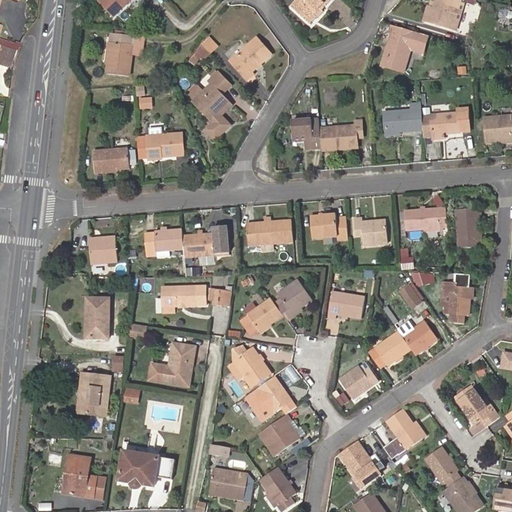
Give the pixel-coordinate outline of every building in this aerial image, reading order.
[(116,17),(133,0),(106,0),(103,4),(116,17)] [(173,0),(172,0),(168,4),(181,21),(187,17),(173,0)] [(306,23),(313,16),(319,9),(321,11),(330,1),(328,0),(299,0),(292,9),(306,23)] [(460,0),(434,0),(432,8),(429,7),(424,23),(451,31),(459,4),(460,0)] [(463,5),(459,4),(451,31),(455,32),(463,5)] [(316,18),(313,16),(306,23),(309,25),(316,18)] [(400,29),(391,26),(389,35),(392,36),(397,37),(400,29)] [(423,54),(428,37),(414,33),(400,29),(397,37),(392,36),(387,51),(390,51),(385,68),(402,73),(409,50),(423,54)] [(111,42),(108,64),(107,74),(131,76),(133,56),(136,36),(112,33),(111,42)] [(145,57),(147,38),(136,36),(133,56),(145,57)] [(220,48),(209,36),(202,45),(212,55),(220,48)] [(254,76),(252,74),(271,57),(257,40),(231,61),(248,81),(254,76)] [(205,63),(212,55),(202,45),(189,62),(196,67),(202,60),(205,63)] [(0,65),(10,69),(16,51),(0,46),(0,65)] [(380,66),(385,68),(390,51),(387,51),(385,50),(380,66)] [(204,111),(202,113),(212,124),(205,132),(214,142),(229,127),(220,117),(231,107),(222,96),(231,87),(218,74),(208,83),(210,86),(200,96),(195,101),(204,111)] [(145,94),(145,86),(136,87),(137,95),(145,94)] [(192,88),(185,96),(192,103),(195,101),(200,96),(192,88)] [(153,99),(141,100),(141,110),(153,109),(153,99)] [(192,103),(202,113),(204,111),(195,101),(192,103)] [(399,133),(423,131),(422,118),(421,106),(413,107),(413,113),(386,115),(388,134),(399,133)] [(413,113),(413,107),(385,109),(386,115),(413,113)] [(423,131),(423,138),(432,137),(445,136),(460,134),(459,115),(422,118),(423,131)] [(485,121),(487,144),(511,141),(511,118),(511,119),(485,121)] [(315,150),(322,150),(320,130),(320,122),(313,122),(292,124),(294,144),(305,143),(306,151),(315,150)] [(322,150),(322,152),(357,149),(356,140),(356,137),(364,136),(363,122),(355,122),(356,128),(320,130),(322,150)] [(139,149),(140,160),(151,159),(164,158),(185,157),(183,136),(150,138),(150,148),(139,149)] [(138,139),(139,149),(150,148),(150,138),(138,139)] [(96,174),(106,173),(106,170),(119,170),(130,169),(130,165),(129,150),(95,152),(96,174)] [(137,165),(136,150),(129,150),(130,165),(137,165)] [(434,198),(440,208),(446,204),(441,194),(434,198)] [(440,229),(448,228),(446,210),(405,213),(407,232),(424,230),(440,229)] [(479,248),(478,234),(477,222),(481,221),(480,210),(457,211),(460,250),(479,248)] [(313,218),(314,239),(340,237),(339,216),(313,218)] [(250,246),(294,242),(292,222),(272,224),(267,224),(248,226),(250,246)] [(357,238),(364,237),(365,248),(388,246),(386,223),(363,225),(363,222),(355,222),(357,238)] [(185,252),(186,259),(216,257),(230,256),(228,228),(214,230),(215,236),(204,237),(200,238),(184,239),(185,252)] [(348,240),(348,228),(340,229),(340,237),(341,241),(348,240)] [(184,239),(183,231),(157,234),(157,236),(146,237),(148,258),(158,257),(158,254),(171,253),(185,252),(184,239)] [(118,263),(117,239),(91,241),(93,265),(118,263)] [(413,273),(412,253),(400,254),(401,274),(413,273)] [(418,286),(434,281),(433,276),(413,275),(418,286)] [(470,289),(470,278),(456,277),(456,284),(455,288),(470,289)] [(287,317),(291,323),(299,318),(296,314),(303,309),(305,311),(316,303),(301,281),(283,295),(289,304),(281,309),(287,317)] [(469,300),(470,289),(455,288),(456,284),(442,283),(441,298),(449,299),(448,316),(450,316),(465,317),(468,317),(469,300)] [(423,301),(410,284),(401,292),(413,309),(423,301)] [(176,307),(196,306),(195,286),(163,287),(164,307),(176,307)] [(233,288),(217,287),(216,300),(231,302),(233,288)] [(364,320),(367,299),(334,293),(330,317),(338,318),(338,316),(364,320)] [(110,299),(88,298),(87,338),(109,339),(110,299)] [(281,309),(274,300),(252,316),(264,333),(287,317),(281,309)] [(390,305),(385,308),(395,324),(400,321),(390,305)] [(296,314),(299,318),(306,313),(305,311),(303,309),(296,314)] [(257,338),(264,333),(252,316),(245,321),(257,338)] [(464,325),(465,317),(450,316),(449,320),(454,325),(464,325)] [(146,326),(133,324),(131,337),(144,339),(146,326)] [(413,352),(417,358),(439,341),(426,324),(404,339),(413,352)] [(404,339),(401,335),(377,353),(386,366),(388,369),(397,363),(396,362),(401,358),(402,359),(413,352),(404,339)] [(167,384),(190,388),(197,349),(174,344),(170,368),(153,365),(150,381),(167,384)] [(237,362),(248,379),(253,387),(274,375),(256,349),(251,352),(247,346),(237,351),(237,362)] [(511,369),(511,354),(504,352),(501,367),(511,369)] [(380,371),(386,366),(377,353),(370,357),(380,371)] [(124,374),(124,359),(114,359),(114,374),(124,374)] [(242,382),(248,379),(237,362),(231,366),(242,382)] [(361,368),(343,382),(356,399),(381,381),(372,369),(366,374),(361,368)] [(82,374),(80,394),(88,395),(87,414),(106,416),(111,377),(82,374)] [(295,402),(278,376),(259,388),(267,400),(277,414),(295,402)] [(488,429),(489,428),(502,420),(496,412),(493,415),(484,403),(474,388),(458,399),(477,426),(483,423),(488,429)] [(139,404),(141,391),(126,389),(124,402),(139,404)] [(88,395),(80,394),(78,413),(87,414),(88,395)] [(270,419),(277,414),(267,400),(260,405),(270,419)] [(493,415),(496,412),(488,400),(484,403),(493,415)] [(405,412),(388,424),(407,452),(424,441),(405,412)] [(301,441),(286,417),(262,434),(277,456),(301,441)] [(407,452),(398,438),(385,447),(395,461),(407,452)] [(360,443),(341,456),(357,478),(359,476),(367,487),(382,476),(381,473),(386,469),(377,456),(371,459),(360,443)] [(224,448),(215,446),(214,453),(223,455),(224,448)] [(447,490),(463,479),(458,473),(460,471),(444,448),(427,460),(447,490)] [(75,474),(72,494),(94,497),(96,478),(89,477),(91,459),(70,456),(67,473),(75,474)] [(118,484),(131,487),(132,482),(141,484),(140,488),(153,490),(155,481),(171,484),(175,464),(123,456),(118,484)] [(401,469),(395,461),(390,464),(396,472),(401,469)] [(411,470),(407,464),(402,468),(406,474),(411,470)] [(281,467),(267,477),(264,480),(274,495),(280,503),(285,511),(298,503),(294,497),(300,493),(281,467)] [(243,484),(244,476),(218,472),(214,493),(241,497),(241,500),(247,501),(250,486),(243,484)] [(64,493),(72,494),(75,474),(67,473),(64,493)] [(359,476),(357,478),(354,480),(362,490),(367,487),(359,476)] [(390,485),(396,480),(393,476),(387,480),(390,485)] [(103,499),(107,479),(96,478),(94,497),(103,499)] [(447,490),(446,492),(459,511),(477,511),(484,507),(465,478),(463,479),(447,490)] [(132,482),(131,487),(132,488),(132,489),(133,490),(134,491),(135,491),(137,491),(138,491),(139,490),(140,489),(140,488),(141,484),(132,482)] [(501,486),(496,510),(506,511),(511,511),(511,491),(508,491),(509,488),(501,486)] [(390,511),(377,494),(360,505),(364,511),(390,511)] [(277,505),(280,503),(274,495),(272,497),(277,505)] [(201,501),(200,510),(208,511),(209,511),(211,503),(201,501)]
